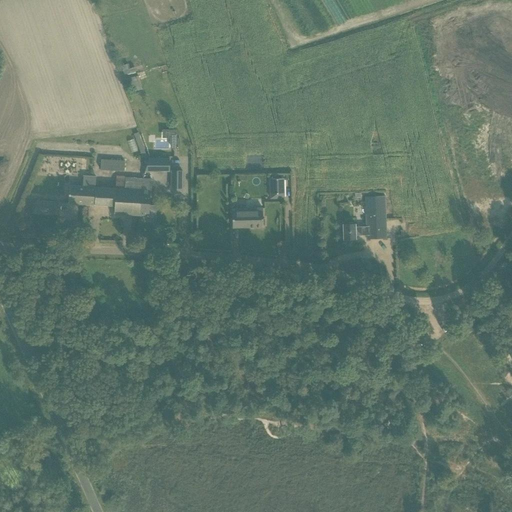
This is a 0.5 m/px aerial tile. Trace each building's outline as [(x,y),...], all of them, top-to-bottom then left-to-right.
[(511,64),(447,79),(454,107),(511,94),(511,64)] [(132,76),(128,65),(121,67),(125,79),(132,76)] [(142,156),(147,154),(138,133),(134,134),(142,156)] [(173,148),(182,148),(182,139),(172,139),(173,148)] [(149,158),(146,171),(169,171),(169,158),(149,158)] [(123,171),(124,161),(101,159),(100,169),(123,171)] [(170,188),(183,188),(182,171),(170,171),(170,188)] [(509,182),(500,183),(500,189),(511,188),(511,173),(508,173),(509,182)] [(117,189),(115,206),(114,206),(114,214),(149,216),(155,216),(156,206),(149,206),(151,180),(126,178),(126,176),(116,175),(115,189),(117,189)] [(68,203),(88,204),(94,205),(95,187),(96,177),(83,176),(83,185),(69,185),(68,193),(68,203)] [(284,178),(269,179),(270,199),(285,198),(284,178)] [(95,187),(94,205),(114,206),(115,206),(117,189),(115,189),(95,187)] [(355,225),(343,225),(343,230),(343,240),(355,239),(355,236),(366,235),(366,239),(387,238),(387,225),(386,220),(386,197),(366,197),(367,227),(356,228),(355,225)] [(35,200),(35,213),(57,214),(58,201),(35,200)] [(253,227),(262,227),(262,225),(264,225),(264,219),(262,219),(262,217),(262,209),(232,209),(233,228),(249,227),(249,226),(253,226),(253,227)] [(23,220),(18,224),(22,230),(28,226),(23,220)]
